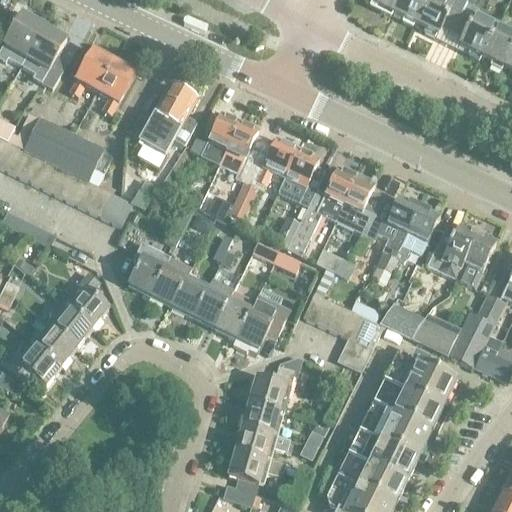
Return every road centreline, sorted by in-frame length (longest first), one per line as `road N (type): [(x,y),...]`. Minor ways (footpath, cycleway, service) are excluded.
road 1 (residential): [(170,511),(202,411),(202,385),(139,348),(116,362),(0,502)]
road 2 (tertiary): [(511,201),(272,86)]
road 3 (residential): [(511,125),(306,24)]
road 4 (tertiary): [(272,86),(90,0)]
road 5 (residential): [(438,511),(511,410)]
